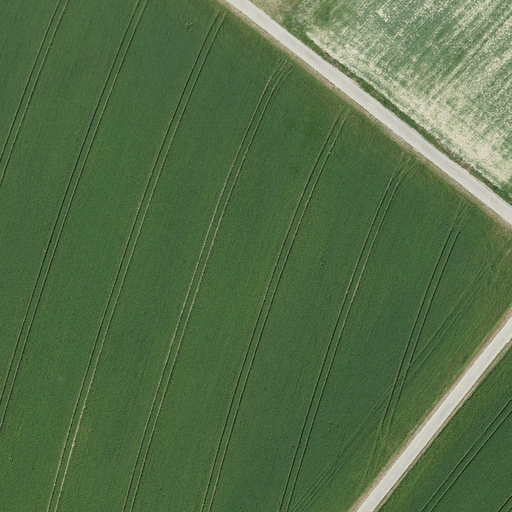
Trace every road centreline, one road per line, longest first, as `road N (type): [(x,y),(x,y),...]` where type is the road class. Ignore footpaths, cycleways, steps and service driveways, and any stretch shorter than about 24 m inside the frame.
road 1 (track): [(244,0),(511,213)]
road 2 (track): [(347,511),(511,312)]
